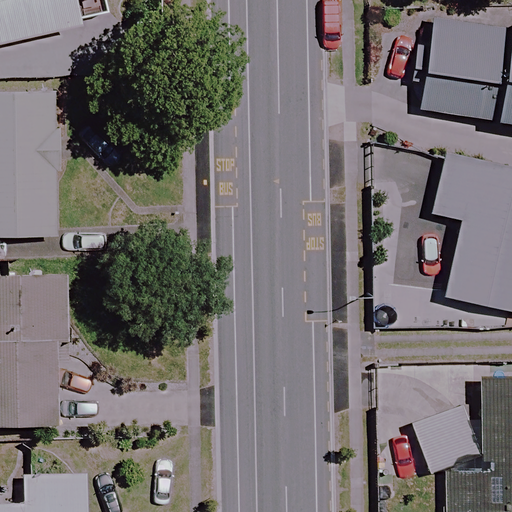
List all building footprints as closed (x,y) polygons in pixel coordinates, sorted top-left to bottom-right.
[(0,0),(0,45),(81,27),(74,0),(0,0)] [(511,31),(429,21),(418,114),(511,125),(511,31)] [(0,239),(52,239),(51,171),(58,170),(58,130),(51,130),(51,95),(0,95),(0,239)] [(511,175),(441,164),(433,215),(459,220),(446,301),(511,311),(511,175)] [(59,347),(59,281),(0,280),(0,427),(53,427),(54,347),(59,347)] [(511,511),(511,380),(488,381),(488,372),(372,372),(372,414),(384,414),(384,472),(447,472),(447,511),(511,511)] [(85,511),(85,476),(23,477),(23,506),(0,506),(0,511),(85,511)]
